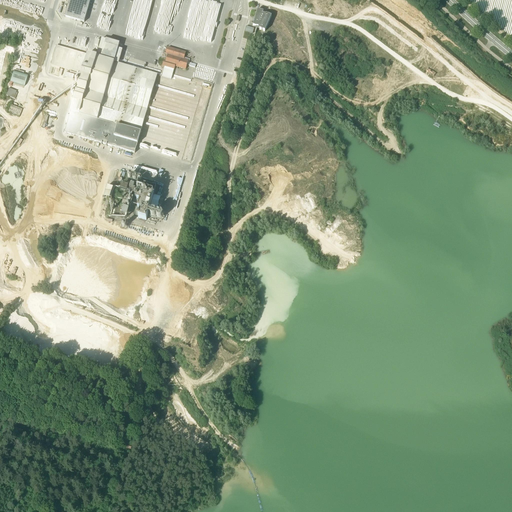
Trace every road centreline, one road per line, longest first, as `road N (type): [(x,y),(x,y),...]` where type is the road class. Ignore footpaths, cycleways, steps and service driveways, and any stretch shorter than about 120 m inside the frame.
road 1 (track): [(167,277),(210,279),(224,264),(231,166),(252,97),(267,65),(306,42)]
road 2 (track): [(258,0),(349,23),(458,99),(487,102),(511,120)]
road 3 (track): [(370,67),(299,16),(310,61),(332,91),(381,128)]
road 4 (track): [(154,334),(166,253),(152,240),(88,221)]
road 5 (track): [(230,448),(154,334),(133,323)]
road 6 (track): [(275,127),(235,156),(220,141),(233,92),(224,71)]
